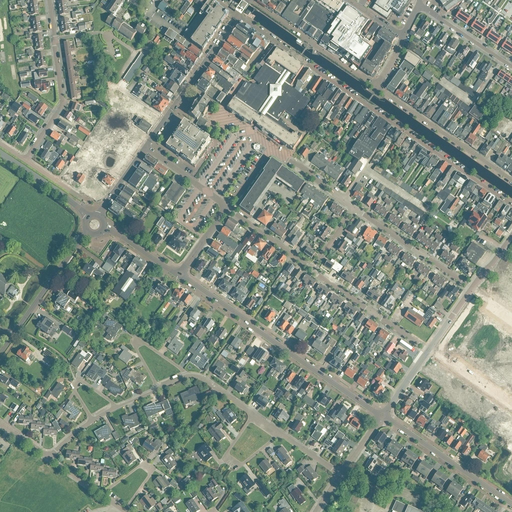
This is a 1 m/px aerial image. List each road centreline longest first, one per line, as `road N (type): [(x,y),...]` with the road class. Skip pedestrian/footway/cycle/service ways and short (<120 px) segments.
road 1 (residential): [(511,181),(377,87),(418,5)]
road 2 (secondary): [(383,416),(179,275)]
road 3 (residential): [(236,14),(393,123)]
road 4 (secondary): [(511,505),(383,416)]
road 5 (secondary): [(0,354),(88,232)]
road 6 (residential): [(393,123),(511,205)]
road 7 (residential): [(470,289),(352,208)]
road 8 (residential): [(427,351),(311,270)]
road 9 (residential): [(156,388),(133,343),(139,339),(191,375)]
road 10 (residential): [(253,415),(224,455),(239,466),(280,434)]
